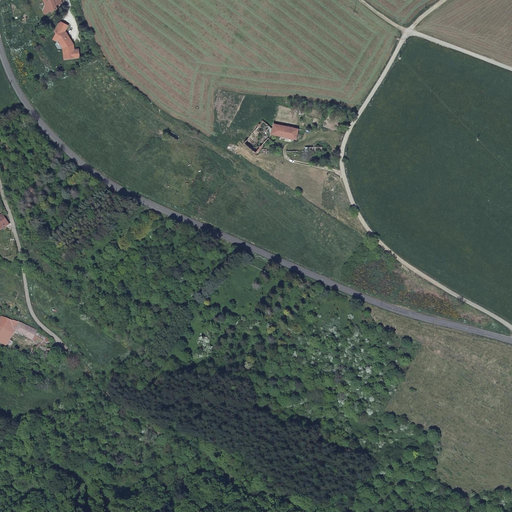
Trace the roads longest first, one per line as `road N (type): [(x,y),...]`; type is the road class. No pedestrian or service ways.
road 1 (tertiary): [(0,43),(18,93),(74,158),(195,223),(396,312),(511,341)]
road 2 (unclassified): [(407,31),(339,154),(344,187),(354,213),(402,264),(511,329)]
road 3 (track): [(75,353),(124,411),(231,477),(199,511)]
road 4 (unclassified): [(0,179),(31,309),(75,353)]
